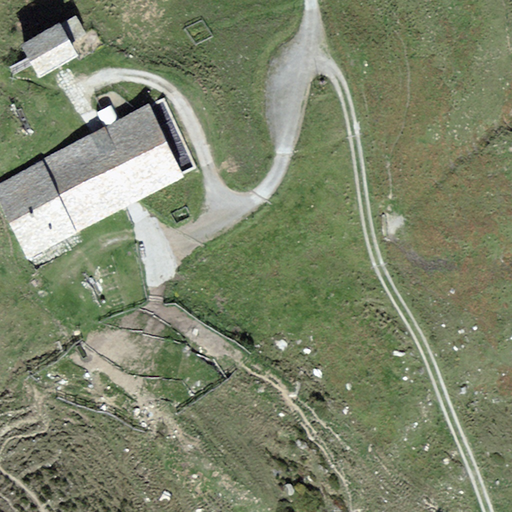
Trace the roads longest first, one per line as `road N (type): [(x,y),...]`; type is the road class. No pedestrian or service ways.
road 1 (track): [(488,511),(418,335),(377,260),(347,105),(316,51)]
road 2 (track): [(230,214),(261,195),(280,168),(305,66),(316,51),(310,0)]
road 3 (track): [(86,88),(121,75),(157,83),(173,96),(230,214)]
